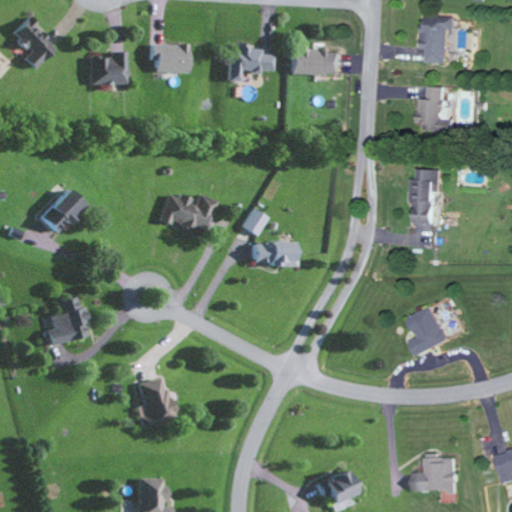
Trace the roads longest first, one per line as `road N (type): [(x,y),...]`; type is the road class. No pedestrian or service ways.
road 1 (residential): [(375,0),(353,243),(261,422),(243,511)]
road 2 (residential): [(311,355),(349,292),(371,233),(368,126)]
road 3 (residential): [(310,380),(400,399),(511,383)]
road 4 (residential): [(146,317),(182,316),(151,278),(138,280),(128,297),(146,317)]
road 5 (residential): [(182,316),(310,380)]
